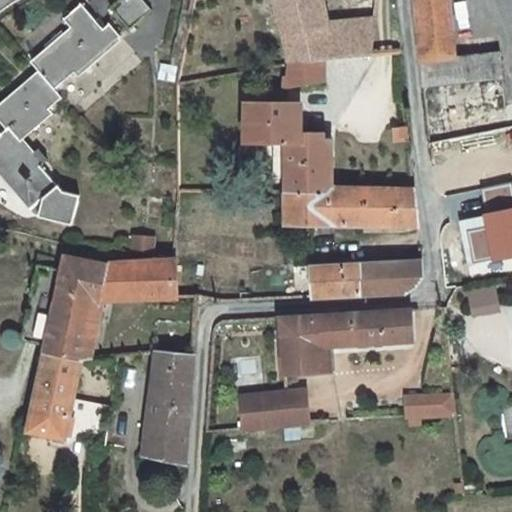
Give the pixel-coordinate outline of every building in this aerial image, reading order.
[(152,10),(142,0),(118,0),(110,7),(129,30),(152,10)] [(179,60),(190,0),(183,0),(181,14),(176,37),(174,38),(171,58),(179,60)] [(274,0),(284,35),(289,63),(325,60),(335,59),(326,11),(323,0),(274,0)] [(457,56),(450,0),(415,0),(421,62),(457,58),(457,56)] [(374,30),(377,7),(377,3),(357,1),(356,9),(353,32),(374,30)] [(103,30),(81,4),(64,19),(73,30),(48,52),(51,56),(37,68),(40,71),(45,77),(55,89),(75,71),(73,68),(83,60),(86,65),(118,38),(119,38),(121,36),(110,23),(103,30)] [(353,32),(356,9),(326,11),(335,59),(372,56),(373,52),(374,30),(353,32)] [(48,52),(46,50),(32,62),(37,68),(51,56),(48,52)] [(421,62),(424,86),(504,77),(501,52),(457,56),(457,58),(421,62)] [(86,65),(83,60),(73,68),(75,71),(77,74),(87,65),(86,65)] [(286,87),(324,82),(325,60),(289,63),(286,87)] [(178,67),(160,64),(158,79),(175,82),(178,67)] [(45,77),(40,71),(26,83),(27,85),(30,89),(45,77)] [(27,85),(1,107),(5,112),(14,122),(9,126),(19,137),(41,119),(37,114),(47,106),(49,109),(62,97),(55,89),(45,77),(30,89),(27,85)] [(14,122),(5,112),(0,116),(0,119),(7,128),(9,126),(14,122)] [(7,128),(0,134),(0,170),(19,193),(17,195),(29,209),(34,214),(72,225),(79,195),(63,191),(41,165),(48,159),(39,149),(32,153),(19,137),(9,126),(7,128)] [(410,139),(408,126),(393,128),(394,142),(399,142),(400,141),(400,140),(401,139),(410,139)] [(331,160),(323,160),(323,141),(323,133),(285,132),(285,144),(285,180),(285,193),(332,194),(331,160)] [(331,160),(331,141),(323,141),(323,160),(331,160)] [(280,151),(274,151),(274,172),(280,172),(280,180),(285,180),(285,144),(280,144),(280,151)] [(415,189),(332,187),(332,194),(285,193),(286,223),(419,226),(415,189)] [(174,195),(162,194),(160,224),(172,225),(174,195)] [(131,252),(156,253),(156,235),(131,235),(131,252)] [(63,270),(47,345),(45,352),(82,360),(83,351),(94,300),(104,299),(177,297),(175,260),(101,262),(101,263),(66,256),(63,270)] [(422,260),(362,263),(363,294),(403,292),(406,292),(409,291),(415,287),(424,275),(422,260)] [(362,263),(312,266),(314,297),(363,294),(362,263)] [(47,345),(63,270),(37,265),(21,339),(47,345)] [(474,316),(501,310),(496,287),(469,292),(474,316)] [(94,300),(83,351),(92,354),(104,299),(94,300)] [(412,308),(281,316),(285,374),(321,371),(320,358),(330,358),(329,345),(414,340),(412,308)] [(144,455),(187,465),(195,355),(157,350),(144,455)] [(70,417),(82,360),(45,352),(29,430),(65,438),(70,417)] [(331,371),(330,358),(320,358),(321,371),(331,371)] [(244,428),(309,422),(305,390),(242,396),(244,428)] [(454,394),(420,396),(421,416),(456,415),(454,394)] [(94,411),(89,441),(105,444),(110,414),(94,411)] [(410,417),(410,421),(411,423),(412,425),(416,425),(418,425),(420,424),(421,420),(421,416),(410,417)] [(73,439),(77,418),(70,417),(65,438),(73,439)]
